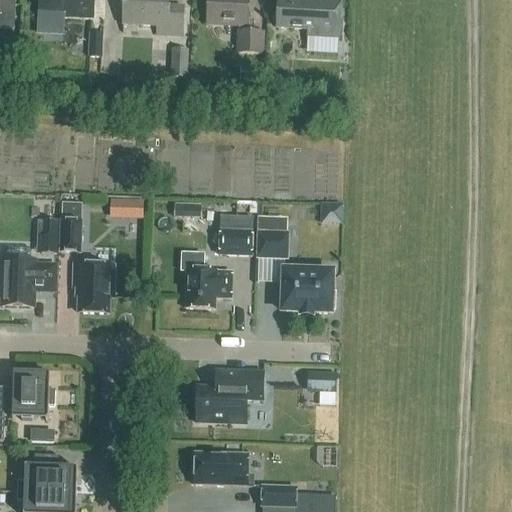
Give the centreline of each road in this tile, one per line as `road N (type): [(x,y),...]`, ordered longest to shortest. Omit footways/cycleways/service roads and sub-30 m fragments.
road 1 (residential): [(110,354),(135,347),(319,353)]
road 2 (residential): [(110,354),(110,511)]
